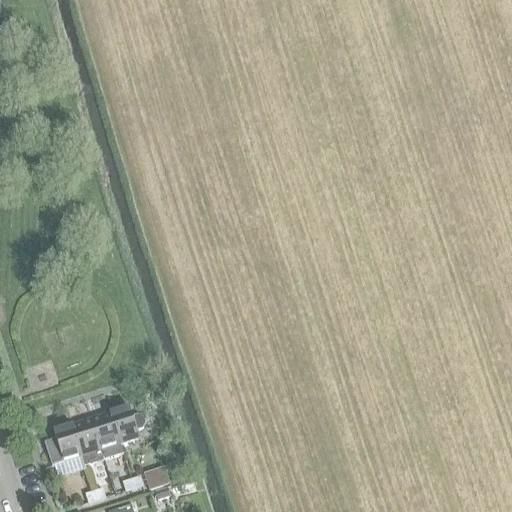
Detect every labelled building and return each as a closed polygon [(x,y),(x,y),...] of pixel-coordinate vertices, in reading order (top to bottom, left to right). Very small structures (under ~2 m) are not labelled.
[(138,441),(136,433),(142,431),(145,426),(143,420),(138,418),(131,419),(128,410),(109,416),(119,448),(138,441)] [(109,416),(91,422),(99,449),(100,451),(100,453),(103,462),(110,460),(122,456),(119,448),(109,416)] [(91,422),(72,428),(81,456),(82,459),(85,468),(103,462),(100,453),(100,451),(99,449),(91,422)] [(55,442),(44,446),(51,469),(63,466),(82,459),(81,456),(72,428),(53,434),(55,442)] [(163,469),(154,472),(160,490),(168,487),(163,469)] [(130,482),(134,492),(141,490),(138,480),(130,482)] [(123,495),(134,492),(130,482),(120,485),(123,495)] [(158,503),(170,499),(167,491),(155,495),(158,503)] [(93,494),(96,504),(104,501),(101,492),(93,494)] [(86,506),(96,504),(93,494),(83,497),(86,506)]
